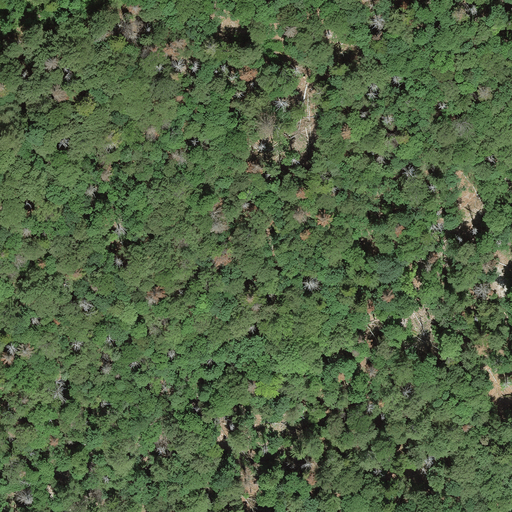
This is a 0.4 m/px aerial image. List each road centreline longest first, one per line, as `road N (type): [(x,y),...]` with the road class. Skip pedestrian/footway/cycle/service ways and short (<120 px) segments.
road 1 (track): [(511,182),(281,335),(100,442),(0,490)]
road 2 (track): [(0,59),(105,0)]
